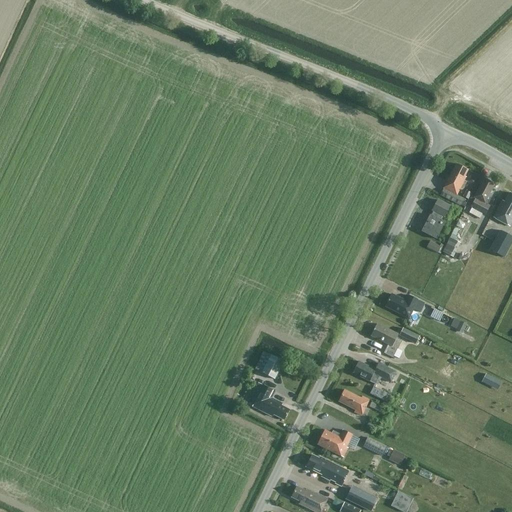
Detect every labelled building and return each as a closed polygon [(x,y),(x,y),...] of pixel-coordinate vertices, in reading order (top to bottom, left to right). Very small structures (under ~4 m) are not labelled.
[(457,196),(466,177),(465,176),(468,170),(456,164),(449,180),(448,179),(440,195),(460,206),(464,199),(457,196)] [(470,180),(476,183),(480,176),(474,173),(470,180)] [(494,192),(492,191),(495,185),(484,179),(474,198),(476,199),(472,206),(471,207),(485,215),(490,206),(487,205),(494,192)] [(468,199),(471,193),(466,191),(463,197),(468,199)] [(511,193),(510,193),(505,202),(503,201),(494,218),(510,226),(511,222),(511,193)] [(471,196),(467,203),(472,206),(476,199),(474,198),(473,197),(471,196)] [(438,200),(432,211),(430,215),(422,232),(437,239),(445,223),(441,221),(444,216),(445,217),(450,206),(438,200)] [(511,237),(500,231),(489,250),(504,259),(511,244),(511,237)] [(460,243),(455,241),(450,238),(443,252),(453,257),(460,243)] [(437,252),(440,246),(430,241),(427,247),(437,252)] [(399,298),(392,295),(386,307),(400,314),(400,315),(409,319),(414,310),(420,313),(425,304),(418,301),(419,300),(409,296),(406,301),(399,298)] [(462,334),(467,325),(461,322),(456,331),(462,334)] [(397,349),(398,349),(402,341),(397,338),(399,335),(377,324),(371,336),(388,345),(384,353),(393,358),(397,349)] [(399,336),(416,344),(420,336),(403,328),(399,336)] [(262,373),(275,380),(284,362),(271,355),(262,373)] [(451,359),(447,373),(454,376),(459,361),(451,359)] [(378,363),(375,370),(359,362),(353,373),(370,382),(374,374),(391,383),(396,372),(378,363)] [(486,374),(482,382),(491,387),(495,379),(486,374)] [(282,406),(283,404),(272,398),(275,391),(259,383),(253,392),(258,395),(252,406),(262,411),(273,417),(274,415),(284,420),(290,410),(282,406)] [(362,396),(361,398),(345,390),(339,402),(356,410),(355,412),(362,416),(369,400),(362,396)] [(382,406),(372,401),(369,407),(380,412),(382,406)] [(384,426),(370,419),(367,426),(381,432),(384,426)] [(318,445),(343,458),(348,448),(347,447),(353,435),(343,430),(341,435),(333,431),(332,434),(325,430),(318,445)] [(386,446),(368,437),(363,447),(382,456),(386,446)] [(399,452),(394,450),(390,458),(389,460),(400,466),(405,455),(399,452)] [(320,459),(313,455),(307,467),(323,475),(322,477),(330,481),(331,480),(336,482),(336,483),(342,486),(349,471),(320,457),(320,459)] [(346,499),(371,511),(377,498),(352,485),(346,499)] [(306,489),(306,491),(297,487),(292,498),(303,503),(301,505),(315,511),(321,511),(328,499),(316,493),(316,494),(306,489)] [(340,511),(359,511),(361,510),(344,502),(340,511)]
